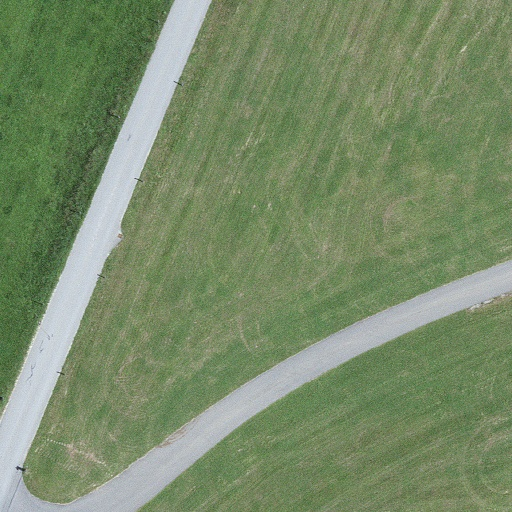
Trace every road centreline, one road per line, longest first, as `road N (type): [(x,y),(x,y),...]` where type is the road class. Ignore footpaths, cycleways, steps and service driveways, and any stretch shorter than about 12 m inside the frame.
road 1 (unclassified): [(0,471),(192,0)]
road 2 (track): [(511,281),(375,331),(230,411),(103,511)]
